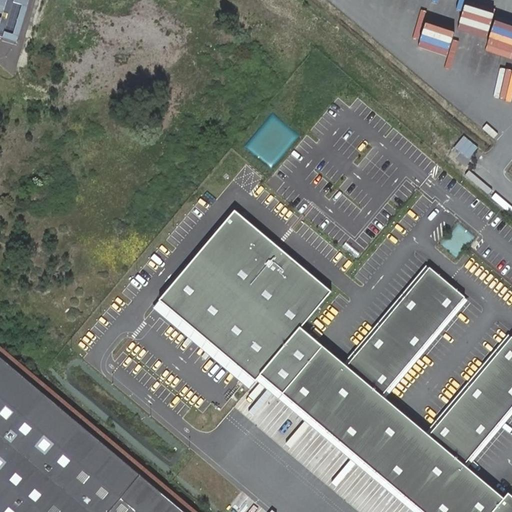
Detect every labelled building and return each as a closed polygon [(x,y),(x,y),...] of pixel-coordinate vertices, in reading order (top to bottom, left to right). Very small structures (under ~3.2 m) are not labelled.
[(499,0),(475,98),(510,107),(511,100),(511,38),(495,35),(503,0),(499,0)] [(330,291),(235,211),(160,302),(255,381),(259,376),(299,329),(330,291)] [(458,223),(441,244),(457,257),(474,237),(458,223)] [(423,270),(345,367),(381,396),(459,299),(423,270)] [(493,511),(503,500),(299,329),(259,376),(421,511),(493,511)] [(511,343),(505,338),(426,437),(463,466),(511,404),(511,343)] [(184,511),(0,357),(0,511),(184,511)] [(239,511),(265,511),(241,491),(230,504),(239,511)] [(503,500),(493,511),(511,511),(511,498),(508,495),(503,500)]
